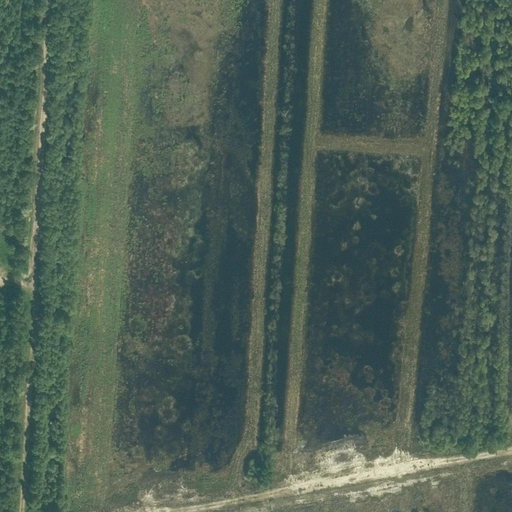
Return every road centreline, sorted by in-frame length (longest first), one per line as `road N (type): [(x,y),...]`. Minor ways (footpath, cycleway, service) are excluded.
road 1 (track): [(0,279),(33,280),(49,0)]
road 2 (track): [(22,511),(33,280)]
